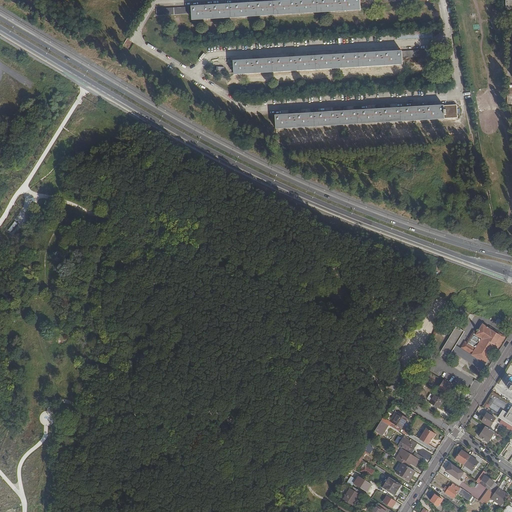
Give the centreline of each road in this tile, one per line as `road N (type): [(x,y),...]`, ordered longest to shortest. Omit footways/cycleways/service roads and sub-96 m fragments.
road 1 (secondary): [(511,258),(355,206),(235,153),(0,16)]
road 2 (secondary): [(0,29),(232,165),(462,259)]
road 3 (residential): [(449,39),(459,96),(251,109),(192,75)]
road 4 (residential): [(449,39),(209,55),(192,75)]
road 5 (track): [(475,0),(495,117),(511,150)]
road 6 (residential): [(192,75),(136,35),(155,2),(184,0)]
